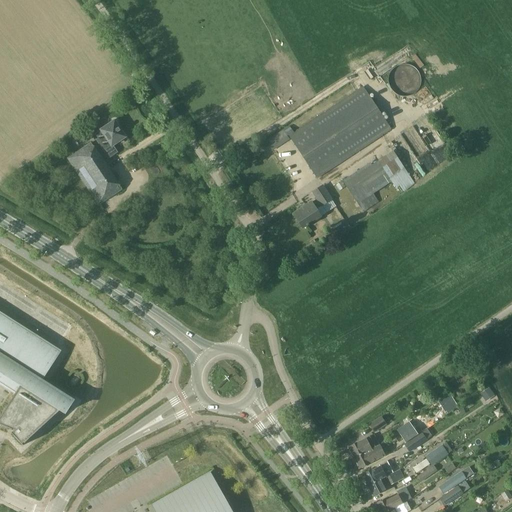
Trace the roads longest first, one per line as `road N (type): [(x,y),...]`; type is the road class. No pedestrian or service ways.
road 1 (unclassified): [(245,314),(258,266),(253,235),(93,0)]
road 2 (residential): [(353,511),(284,380),(266,321),(245,314)]
road 3 (secondary): [(216,350),(87,272)]
road 4 (secondary): [(87,272),(185,350),(197,369)]
